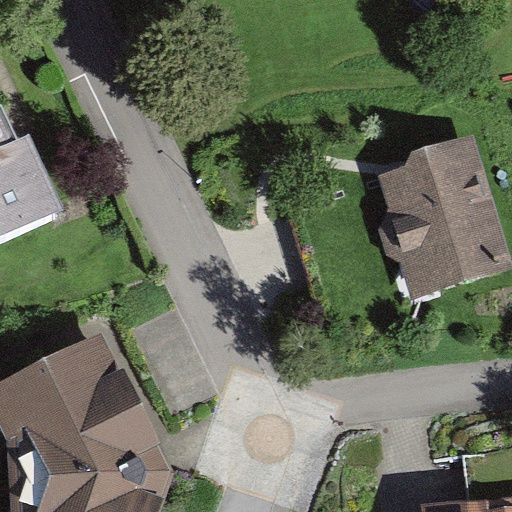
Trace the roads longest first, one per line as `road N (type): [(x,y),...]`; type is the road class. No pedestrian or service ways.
road 1 (residential): [(271,436),(60,0)]
road 2 (residential): [(271,436),(343,400),(511,380)]
